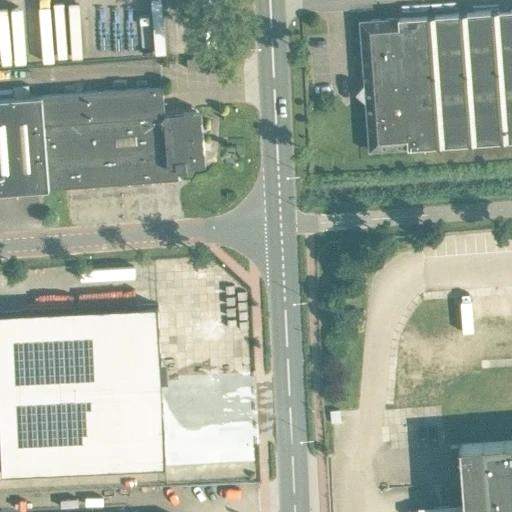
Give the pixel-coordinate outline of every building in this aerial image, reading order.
[(370,149),(511,138),(511,8),(360,19),(365,83),(356,93),(366,101),(370,149)] [(198,67),(197,57),(187,58),(188,68),(198,67)] [(178,172),(178,169),(188,168),(188,164),(198,163),(205,155),(202,116),(196,110),(165,113),(163,85),(42,94),(0,97),(0,188),(173,178),(178,172)] [(363,267),(361,321),(376,321),(378,268),(363,267)] [(159,303),(0,310),(0,411),(3,472),(166,464),(159,303)] [(511,511),(511,325),(375,335),(387,511),(511,511)] [(335,406),(336,459),(354,459),(352,405),(335,406)]
